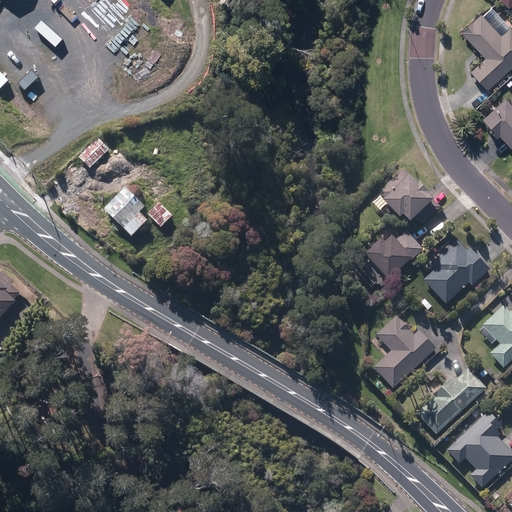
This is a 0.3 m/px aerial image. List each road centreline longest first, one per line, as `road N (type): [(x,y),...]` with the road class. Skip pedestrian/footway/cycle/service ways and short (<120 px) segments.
road 1 (secondary): [(446,511),(368,440),(109,284),(6,200)]
road 2 (residential): [(431,0),(422,63),(433,120),(459,168),(511,222)]
